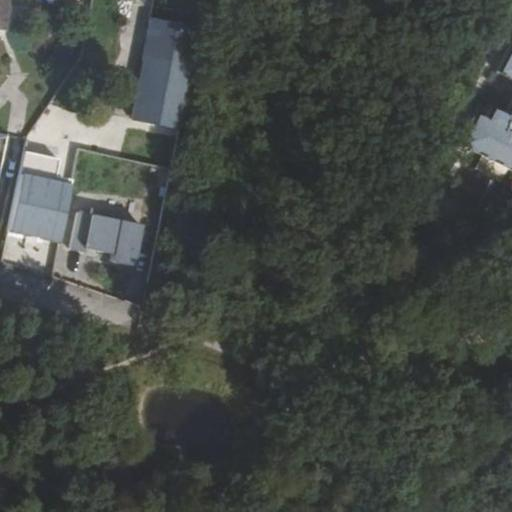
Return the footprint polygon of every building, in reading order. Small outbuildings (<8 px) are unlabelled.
[(0,0),(0,36),(6,38),(12,0),(0,0)] [(154,0),(151,20),(199,30),(205,0),(154,0)] [(199,30),(151,20),(132,116),(179,126),(199,30)] [(511,34),(493,73),(509,82),(511,91),(511,94),(501,116),(487,108),(482,119),(472,114),(457,144),(511,172),(511,34)] [(68,181),(15,169),(2,229),(55,240),(68,181)] [(139,224),(75,211),(66,252),(130,266),(139,224)]
